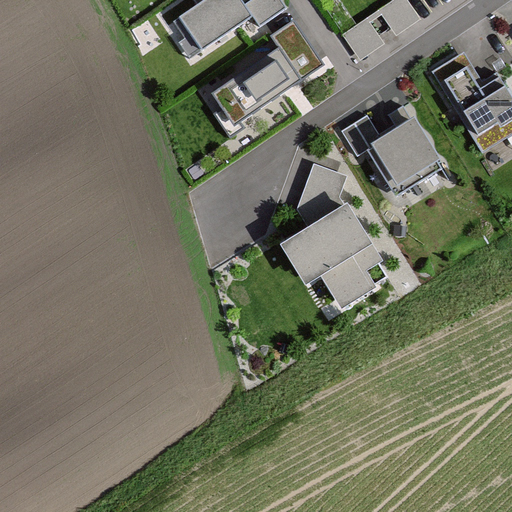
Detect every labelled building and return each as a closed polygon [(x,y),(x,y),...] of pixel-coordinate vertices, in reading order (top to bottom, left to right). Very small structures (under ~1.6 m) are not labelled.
[(243,0),(241,1),(240,0),(201,0),(176,17),(188,35),(182,40),(193,58),(250,19),(256,29),(289,7),(284,0),(243,0)] [(293,30),(235,72),(246,86),(234,95),(251,119),(321,69),(293,30)] [(463,54),(435,71),(485,154),(511,138),(511,89),(500,70),(480,82),(463,54)] [(365,114),(340,129),(354,154),(368,147),(397,195),(444,166),(408,104),(391,114),(398,125),(378,137),(365,114)] [(333,167),(288,193),(299,213),(345,186),(333,167)] [(392,233),(367,191),(301,230),(326,272),(392,233)]
